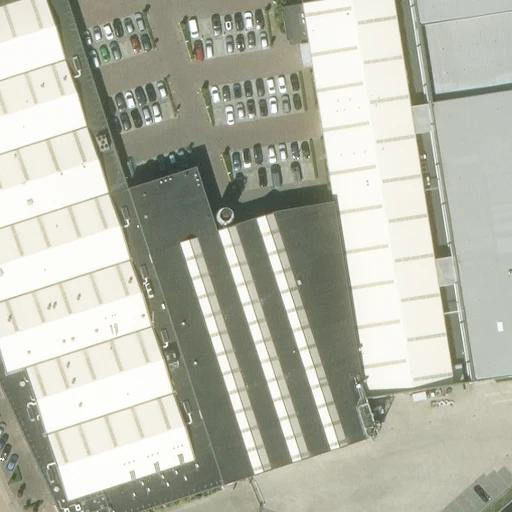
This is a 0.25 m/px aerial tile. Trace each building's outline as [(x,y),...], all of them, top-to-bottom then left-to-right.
[(0,0),(0,155),(104,121),(97,100),(87,70),(75,33),(69,16),(64,0),(0,0)] [(282,14),(281,15),(283,33),(284,41),(286,41),(287,46),(298,45),(309,43),(328,161),(328,164),(334,204),(441,186),(435,147),(411,0),(340,0),(301,6),(288,8),(282,9),(282,14)] [(511,0),(411,0),(435,147),(441,186),(475,385),(511,379),(511,0)] [(104,121),(0,155),(0,228),(124,188),(123,185),(118,168),(109,138),(105,123),(104,121)] [(124,188),(0,228),(0,394),(1,396),(13,395),(18,432),(19,443),(31,441),(35,469),(37,479),(49,477),(52,505),(54,511),(140,511),(242,479),(375,437),(364,402),(475,385),(441,186),(334,204),(274,213),(214,232),(194,168),(192,169),(188,170),(179,173),(125,190),(124,188)] [(229,220),(229,219),(229,216),(229,214),(227,212),(225,211),(224,210),(221,210),(219,210),(218,210),(217,211),(215,213),(214,214),(214,215),(213,216),(213,218),(214,220),(214,221),(215,222),(216,223),(217,225),(218,225),(220,226),(222,226),(223,225),(225,225),(226,224),(227,223),(228,222),(229,220)]
